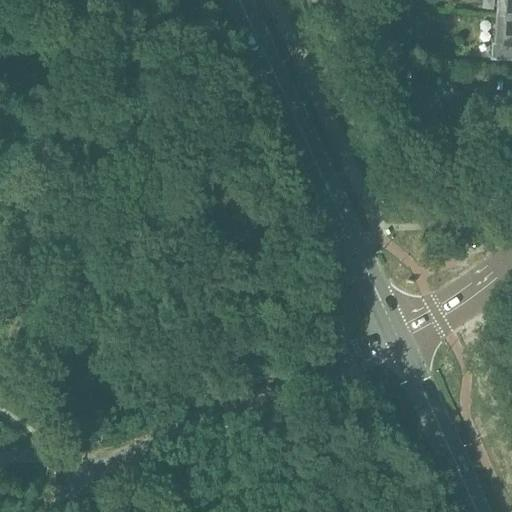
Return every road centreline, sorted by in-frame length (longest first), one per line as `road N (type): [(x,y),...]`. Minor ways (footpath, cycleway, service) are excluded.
road 1 (primary): [(400,341),(235,0)]
road 2 (primary): [(478,511),(400,341)]
road 3 (residential): [(400,341),(511,274)]
